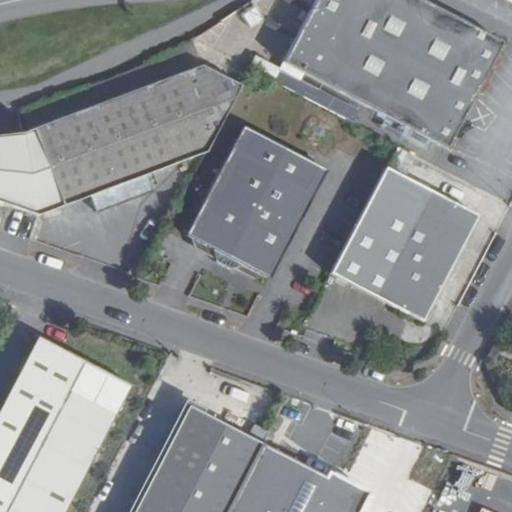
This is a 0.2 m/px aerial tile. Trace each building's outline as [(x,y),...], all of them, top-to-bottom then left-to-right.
[(492,53),(499,51),(503,43),(419,0),(317,0),(283,64),(448,150),(451,144),(448,138),(451,132),(457,131),(463,121),(461,115),(467,101),(474,100),(479,90),(476,85),(480,79),(486,77),(492,64),(490,59),(492,53)] [(352,124),(359,110),(234,48),(228,59),(251,70),(352,124)] [(187,143),(206,154),(240,87),(203,67),(20,135),(0,137),(0,204),(36,217),(91,197),(147,176),(175,166),(187,143)] [(270,281),(326,172),(241,128),(185,236),(211,250),(213,261),(231,271),(242,267),(270,281)] [(421,322),(476,216),(385,169),(329,275),(421,322)] [(153,193),(147,176),(91,197),(97,214),(153,193)] [(128,277),(140,281),(143,274),(130,270),(128,277)] [(0,511),(64,511),(130,388),(38,338),(0,410),(0,511)] [(393,350),(375,343),(368,362),(387,368),(393,350)] [(228,511),(264,445),(270,434),(253,426),(247,436),(188,405),(132,511),(228,511)] [(329,472),(325,478),(264,445),(228,511),(358,511),(368,494),(329,472)]
